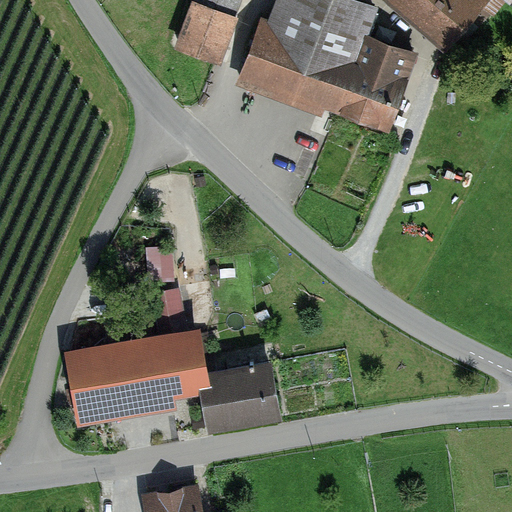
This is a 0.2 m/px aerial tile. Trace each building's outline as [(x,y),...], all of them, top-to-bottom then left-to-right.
[(193,0),(177,42),(222,60),(245,0),(193,0)] [(391,124),(417,51),(369,34),(379,6),(363,0),(276,0),(268,24),(255,19),(232,83),(318,114),(323,99),(391,124)] [(508,0),(511,2),(511,0),(388,0),(388,1),(450,49),(488,0),(508,0)] [(188,306),(179,242),(152,246),(161,309),(188,306)] [(205,382),(198,331),(66,350),(77,428),(177,414),(175,398),(193,396),(192,384),(205,382)] [(205,430),(282,418),(273,360),(214,369),(216,383),(198,386),(205,430)] [(205,511),(199,481),(144,493),(147,511),(205,511)]
